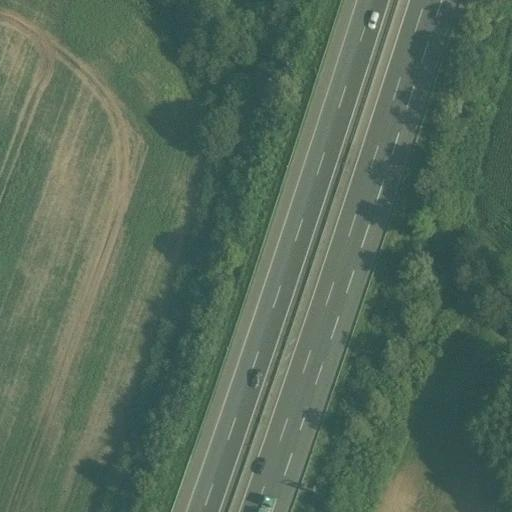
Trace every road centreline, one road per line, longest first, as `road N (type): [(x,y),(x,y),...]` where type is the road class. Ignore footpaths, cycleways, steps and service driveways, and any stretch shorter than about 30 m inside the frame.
road 1 (motorway): [(378,0),(211,511)]
road 2 (motorway): [(256,511),(422,0)]
